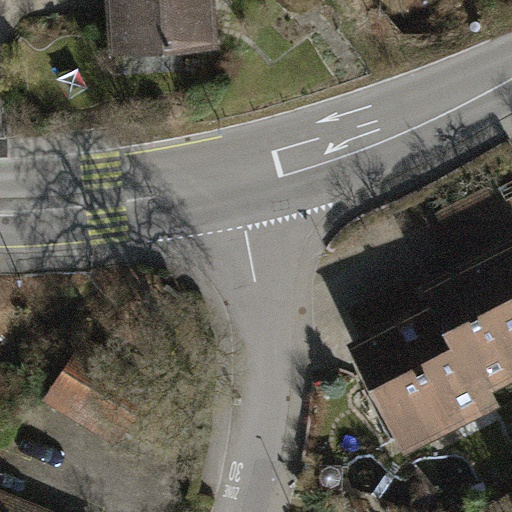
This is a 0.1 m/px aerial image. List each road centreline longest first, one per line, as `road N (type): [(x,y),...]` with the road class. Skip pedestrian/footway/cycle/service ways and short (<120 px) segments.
road 1 (residential): [(238,511),(270,335),(238,180)]
road 2 (secondary): [(511,77),(386,134),(238,180)]
road 3 (secondary): [(238,180),(0,207)]
